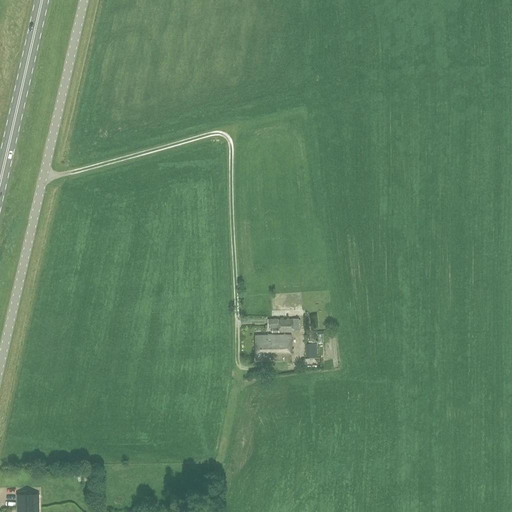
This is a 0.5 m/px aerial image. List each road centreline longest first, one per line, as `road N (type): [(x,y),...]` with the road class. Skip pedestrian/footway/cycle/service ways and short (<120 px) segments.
road 1 (track): [(42,179),(212,134),(229,139),(238,367),(211,511)]
road 2 (unclassified): [(0,365),(83,0)]
road 3 (primary): [(0,181),(41,0)]
